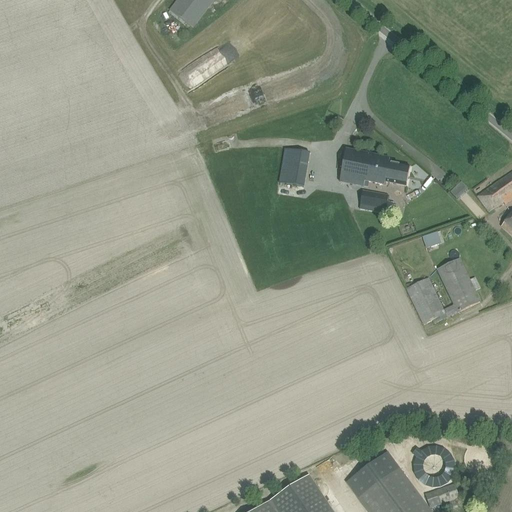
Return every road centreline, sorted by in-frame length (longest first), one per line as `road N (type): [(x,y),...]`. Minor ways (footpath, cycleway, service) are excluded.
road 1 (unknown): [(392,37),(367,84),(368,113),(511,245)]
road 2 (unclassified): [(511,136),(347,0)]
